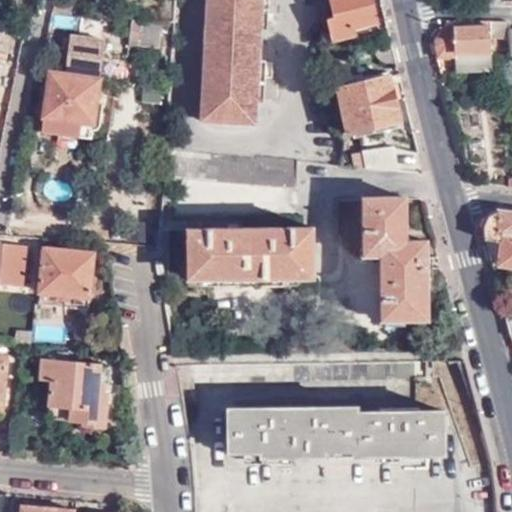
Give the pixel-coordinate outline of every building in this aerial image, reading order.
[(207,0),(206,23),(215,23),(213,60),(204,60),(201,123),(256,126),(259,71),(263,6),(263,0),(207,0)] [(330,0),(335,16),(328,17),(332,39),(359,33),(360,37),(388,30),(386,23),(377,25),(371,0),(330,0)] [(57,1),(57,11),(75,13),(77,3),(57,1)] [(164,19),(141,17),(141,44),(163,45),(164,19)] [(510,28),(509,20),(446,19),(435,36),(434,46),(437,59),(456,59),(456,70),(494,69),(493,39),(511,39),(510,28)] [(206,23),(204,60),(213,60),(215,23),(206,23)] [(68,71),(102,76),(110,40),(75,33),(68,71)] [(68,71),(52,68),(40,118),(40,123),(42,128),(83,137),(87,135),(90,131),(102,76),(68,71)] [(391,83),(401,81),(399,72),(390,74),(389,69),(365,74),(367,80),(361,81),(359,73),(341,77),(343,87),(339,88),(349,132),(400,121),(391,83)] [(363,151),(365,167),(397,170),(394,146),(363,151)] [(254,160),(179,154),(177,176),(295,187),(297,160),(255,156),(254,160)] [(406,240),(407,197),(363,197),(362,255),(382,255),(382,319),(427,319),(427,262),(427,240),(406,240)] [(497,242),(502,243),(500,266),(511,266),(511,210),(500,209),(490,216),(485,224),(486,240),(490,255),(496,255),(497,242)] [(207,229),(188,229),(188,287),(298,286),(297,272),(313,272),(312,227),(207,229)] [(0,283),(25,287),(29,245),(0,242),(0,283)] [(95,252),(45,247),(40,305),(89,310),(95,252)] [(429,355),(195,359),(196,381),(429,377),(429,355)] [(0,408),(4,409),(10,357),(0,356),(0,408)] [(100,364),(44,359),(41,378),(54,380),(49,418),(85,422),(85,428),(107,430),(108,420),(113,421),(116,393),(97,391),(100,364)] [(230,407),(231,451),(263,451),(263,457),(289,456),(390,455),(444,455),(443,411),(358,412),(358,406),(230,407)] [(73,511),(74,511),(24,508),(25,501),(18,500),(16,511),(73,511)]
